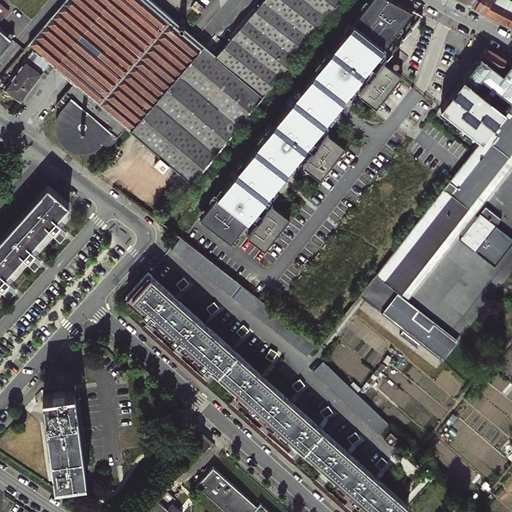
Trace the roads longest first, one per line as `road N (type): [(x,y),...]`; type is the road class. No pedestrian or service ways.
road 1 (residential): [(90,303),(321,511)]
road 2 (residential): [(42,156),(150,234),(90,303)]
road 3 (residential): [(90,303),(0,404)]
